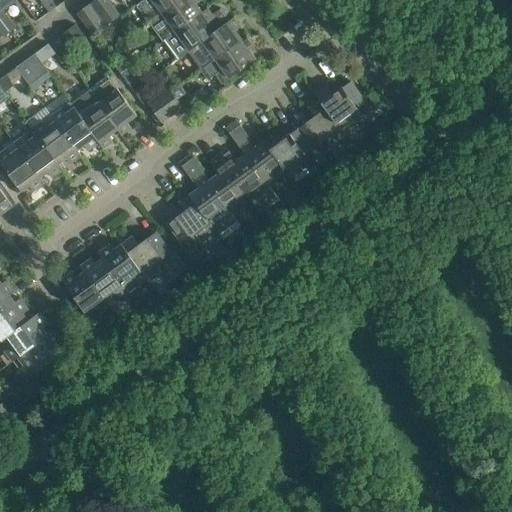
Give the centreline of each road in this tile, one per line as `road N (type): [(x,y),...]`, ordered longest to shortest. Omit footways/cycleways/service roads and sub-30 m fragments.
road 1 (residential): [(71,318),(26,256),(344,34)]
road 2 (residential): [(441,150),(377,63),(344,34)]
road 3 (track): [(511,91),(390,0)]
